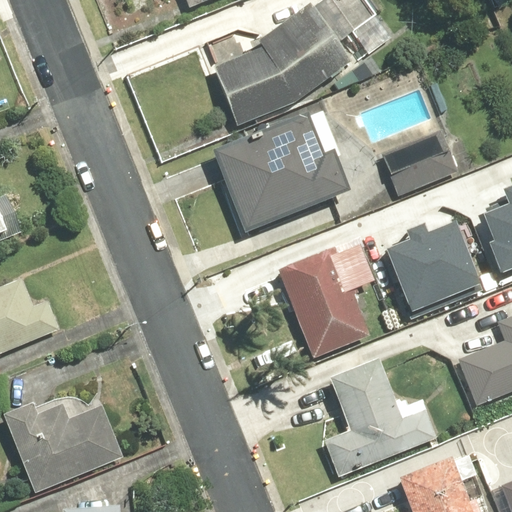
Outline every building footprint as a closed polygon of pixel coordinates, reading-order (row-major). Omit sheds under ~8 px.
[(365,0),(314,0),(313,1),(340,34),(348,28),(367,52),(391,33),(365,0)] [(236,126),(296,103),(354,62),(310,1),(258,39),(262,47),(213,66),(236,126)] [(308,110),(212,147),(245,233),(351,193),(333,148),(324,151),(308,110)] [(436,135),(374,160),(389,199),(451,174),(436,135)] [(509,202),(475,215),(497,273),(511,266),(511,182),(503,186),(509,202)] [(0,244),(23,236),(7,195),(0,198),(0,244)] [(408,237),(380,249),(408,313),(482,282),(455,218),(427,230),(423,223),(405,231),(408,237)] [(332,238),(274,260),(312,358),(370,337),(351,289),(373,280),(359,243),(337,251),(332,238)] [(21,279),(0,287),(0,353),(61,327),(50,300),(33,307),(21,279)] [(456,360),(475,406),(511,390),(511,315),(497,321),(504,340),(456,360)] [(378,357),(329,376),(349,430),(322,440),(336,477),(437,439),(421,399),(407,405),(405,399),(395,403),(378,357)] [(35,402),(4,415),(36,494),(126,457),(105,405),(70,419),(64,404),(40,414),(35,402)] [(473,511),(451,455),(398,475),(412,511),(473,511)] [(511,511),(511,480),(489,489),(498,511),(511,511)]
